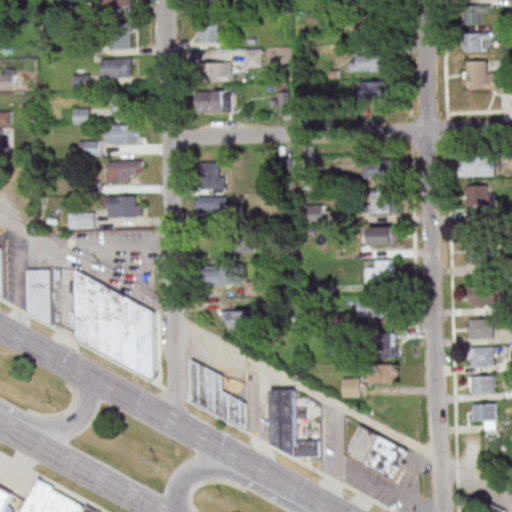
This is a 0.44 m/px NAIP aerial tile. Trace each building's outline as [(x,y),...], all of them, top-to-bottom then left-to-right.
[(465,23),(481,23),(482,12),(490,12),(490,2),(465,1),(465,23)] [(200,42),(220,42),(220,18),(200,18),(200,42)] [(114,49),(132,49),(132,22),(114,22),(114,49)] [(466,32),(466,51),(483,51),(483,39),(491,39),(491,32),(466,32)] [(263,48),(246,48),(247,66),(264,66),(263,48)] [(351,71),(388,71),(388,54),(351,54),(351,71)] [(132,57),(102,57),(102,76),(132,76),(132,57)] [(509,89),(509,70),(489,70),(489,60),(467,60),(467,89),(509,89)] [(205,80),(232,80),(232,61),(205,61),(205,80)] [(74,89),(91,89),(91,74),(74,74),(74,89)] [(360,99),(390,99),(390,81),(360,81),(360,99)] [(198,112),(233,112),(233,90),(198,90),(198,112)] [(114,114),(130,114),(130,92),(114,92),(114,114)] [(143,124),(107,124),(107,143),(143,143),(143,124)] [(462,176),(497,176),(497,158),(462,158),(462,176)] [(108,183),(134,183),(134,171),(144,171),(144,160),(108,160),(108,183)] [(363,178),(392,178),(392,160),(363,160),(363,178)] [(203,189),(225,189),(225,161),(203,161),(203,189)] [(468,206),(475,206),(475,225),(489,225),(489,184),(468,184),(468,206)] [(395,213),(395,191),(373,191),(373,213),(395,213)] [(143,217),(143,196),(110,196),(110,217),(143,217)] [(227,210),(227,196),(198,196),(198,210),(227,210)] [(306,223),(326,223),(326,204),(306,204),(306,223)] [(71,212),(71,227),(96,227),(96,212),(71,212)] [(401,245),(401,226),(371,226),(371,245),(401,245)] [(252,250),(252,237),(236,237),(236,250),(252,250)] [(468,261),(486,261),(486,237),(468,237),(468,261)] [(369,269),(369,280),(396,280),(396,259),(376,259),(376,269),(369,269)] [(230,284),(230,266),(209,266),(209,284),(230,284)] [(75,268),(155,311),(156,374),(155,375),(154,377),(152,377),(150,377),(77,336),(75,268)] [(30,318),(54,318),(54,269),(30,269),(30,318)] [(470,305),(497,305),(497,287),(470,287),(470,305)] [(225,309),(225,328),(256,328),(256,309),(225,309)] [(495,319),(469,319),(469,338),(495,338),(495,319)] [(395,333),(384,334),(386,357),(397,356),(395,333)] [(495,346),(471,346),(471,366),(495,366),(495,346)] [(250,402),(225,391),(226,374),(195,360),(193,360),(191,403),(248,428),(250,402)] [(370,382),(399,382),(399,364),(370,364),(370,382)] [(497,393),(497,375),(472,375),(472,393),(497,393)] [(344,396),(362,396),(362,377),(344,377),(344,396)] [(273,390),(273,454),(322,454),(322,440),(298,440),(297,390),(273,390)] [(498,428),(498,402),(474,402),(474,420),(486,420),(486,428),(498,428)] [(412,451),(363,424),(347,455),(396,481),(412,451)] [(101,511),(37,481),(22,511),(101,511)] [(0,511),(5,511),(15,491),(0,484),(0,511)] [(506,511),(507,510),(489,502),(485,511),(506,511)]
